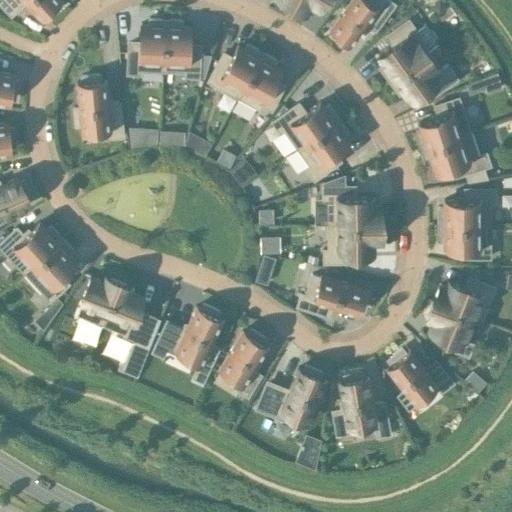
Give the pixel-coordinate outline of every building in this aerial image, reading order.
[(56,0),(0,0),(0,2),(9,12),(19,2),(21,0),(25,0),(40,15),(56,0)] [(292,0),(308,9),(311,4),(316,6),(319,0),(292,0)] [(350,0),(330,26),(333,28),(330,33),(344,44),(348,39),(351,41),(367,19),(377,27),(395,3),(391,0),(350,0)] [(163,69),(166,18),(149,17),(149,23),(141,23),(140,43),(128,42),(127,72),(140,73),(140,68),(144,68),(159,69),(163,69)] [(200,46),(188,45),(189,25),(182,25),(182,19),(166,18),(163,69),(167,69),(182,70),(186,70),(185,75),(199,76),(200,46)] [(389,79),(428,51),(413,31),(416,29),(408,18),(388,33),(395,42),(378,54),(384,62),(379,66),(389,79)] [(237,96),(262,50),(247,42),(244,48),(238,44),(230,58),(222,53),(208,80),(237,96)] [(274,64),(276,58),(262,50),(237,96),(258,107),(261,103),(271,109),(283,87),(272,81),(280,67),(274,64)] [(443,71),(428,51),(389,79),(399,93),(404,89),(410,97),(426,85),(433,95),(457,77),(449,66),(443,71)] [(12,78),(13,73),(0,70),(0,99),(7,101),(8,96),(14,97),(18,79),(12,78)] [(95,70),(77,73),(78,79),(73,79),(76,101),(72,101),(73,117),(78,116),(79,122),(86,120),(88,130),(108,127),(109,135),(122,133),(117,100),(105,102),(101,75),(96,76),(95,70)] [(483,77),(466,84),(469,93),(486,88),(483,77)] [(415,130),(421,146),(470,130),(458,96),(434,104),(438,115),(419,122),(421,129),(415,130)] [(297,147),(339,117),(329,103),(324,106),(320,101),(303,112),(296,103),(272,120),(280,131),(283,128),(297,147)] [(348,130),(339,117),(297,147),(310,165),(306,168),(314,179),(338,161),(331,151),(348,139),(344,134),(348,130)] [(8,126),(7,121),(0,121),(0,150),(9,150),(9,145),(15,145),(14,126),(8,126)] [(145,144),(145,129),(129,128),(131,146),(145,144)] [(477,154),(470,130),(421,146),(426,162),(432,160),(435,170),(454,163),(458,175),(490,164),(486,151),(477,154)] [(161,134),(161,142),(183,143),(183,135),(161,134)] [(223,148),(217,159),(228,165),(234,154),(223,148)] [(240,167),(232,174),(242,185),(249,178),(240,167)] [(322,181),(322,185),(332,184),(345,184),(344,173),(322,181)] [(0,183),(0,219),(3,218),(2,215),(14,209),(16,212),(27,207),(25,204),(29,202),(27,198),(32,195),(25,178),(19,181),(17,176),(0,183)] [(379,222),(379,204),(373,204),(373,196),(352,196),(352,184),(345,184),(332,184),(322,185),(322,198),(327,198),(328,223),(379,222)] [(438,206),(438,223),(490,223),(490,200),(494,200),(494,187),(464,187),(464,199),(444,199),(444,206),(438,206)] [(0,245),(24,271),(62,236),(51,224),(46,228),(40,221),(25,235),(17,226),(0,241),(0,245)] [(379,240),(379,222),(328,223),(328,248),(323,248),(323,261),(353,261),(353,249),(374,249),(374,240),(379,240)] [(490,224),(490,223),(438,223),(438,239),(444,240),(444,244),(464,244),(464,256),(490,256),(490,243),(485,243),(485,224),(490,224)] [(279,234),(260,234),(261,250),(280,249),(279,234)] [(60,274),(75,260),(69,253),(73,248),(62,236),(24,271),(50,299),(68,282),(60,274)] [(268,251),(261,278),(272,281),(279,255),(268,251)] [(367,292),(362,290),(363,287),(322,274),(321,276),(312,273),(305,293),(301,292),(296,304),(325,314),(329,302),(355,311),(356,308),(362,309),(367,292)] [(137,341),(138,340),(137,340),(147,314),(136,309),(141,294),(130,290),(132,285),(105,275),(103,279),(91,275),(81,301),(109,312),(104,323),(121,330),(125,332),(123,336),(134,340),(137,341)] [(440,283),(434,300),(473,315),(481,294),(490,298),(495,285),(471,276),(467,287),(448,280),(446,285),(440,283)] [(464,338),(473,315),(434,300),(427,317),(433,319),(430,327),(449,334),(444,345),(468,354),(473,342),(464,338)] [(165,322),(157,340),(179,350),(199,359),(202,361),(211,365),(216,353),(207,349),(222,317),(217,315),(220,310),(203,302),(201,307),(196,305),(184,330),(165,322)] [(122,366),(121,368),(137,374),(149,344),(160,318),(147,314),(137,340),(138,340),(137,341),(134,340),(123,367),(122,366)] [(247,332),(242,329),(220,366),(243,380),(238,389),(248,395),(261,373),(252,368),(266,344),(263,342),(266,337),(249,326),(247,332)] [(406,351),(402,346),(387,358),(391,362),(387,366),(404,388),(397,394),(408,407),(416,401),(414,399),(435,383),(441,391),(453,381),(437,361),(426,370),(414,353),(410,349),(410,348),(406,351)] [(265,383),(256,407),(302,426),(306,417),(308,418),(324,378),(320,376),(322,370),(305,363),(302,369),(298,367),(287,392),(265,383)] [(362,370),(343,373),(344,379),(339,380),(344,407),(332,409),(336,434),(375,427),(377,435),(390,433),(384,400),(372,402),(368,375),(363,376),(362,370)] [(475,371),(466,380),(477,389),(485,381),(475,371)] [(320,439),(306,433),(296,459),(314,466),(320,439)]
